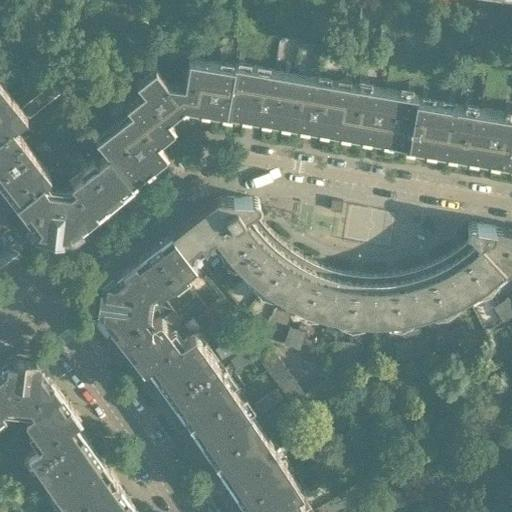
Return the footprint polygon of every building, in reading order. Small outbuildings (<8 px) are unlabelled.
[(312,17),(309,37),(324,39),(327,19),(312,17)] [(404,27),(400,48),(421,51),(425,30),(404,27)] [(381,36),(379,45),(389,47),(391,38),(381,36)] [(90,68),(76,51),(73,54),(71,51),(10,101),(0,88),(0,131),(8,125),(21,114),(23,117),(26,115),(28,117),(90,68)] [(228,114),(236,64),(188,56),(184,83),(168,81),(184,102),(184,106),(228,114)] [(134,57),(123,64),(129,73),(140,65),(134,57)] [(293,74),(236,64),(228,114),(285,124),(293,74)] [(184,106),(184,102),(168,81),(158,68),(140,82),(145,89),(127,103),(132,109),(158,141),(173,130),(174,125),(168,118),(184,106)] [(354,85),(293,74),(285,124),(345,134),(354,85)] [(416,95),(354,85),(345,134),(408,145),(417,98),(415,98),(416,95)] [(439,102),(417,98),(408,145),(431,148),(439,102)] [(459,106),(439,102),(431,148),(451,152),(459,106)] [(511,114),(459,106),(451,152),(511,162),(511,114)] [(158,141),(132,109),(94,139),(103,150),(129,185),(166,156),(166,151),(158,141)] [(40,184),(46,180),(47,175),(8,125),(0,131),(0,180),(17,202),(37,229),(43,229),(42,235),(45,239),(50,240),(56,192),(45,191),(40,184)] [(70,183),(73,187),(94,213),(129,185),(103,150),(78,170),(81,174),(70,183)] [(94,213),(73,187),(66,193),(56,192),(50,240),(59,241),(63,238),(64,232),(70,233),(94,213)] [(253,209),(257,206),(258,205),(258,204),(259,203),(259,202),(259,201),(258,200),(258,199),(256,198),(255,197),(254,197),(217,195),(172,230),(187,250),(200,240),(204,246),(205,247),(210,238),(214,235),(228,253),(245,270),(263,284),(283,297),(305,306),(327,313),(351,318),(375,319),(398,317),(422,312),(444,305),(465,295),(485,282),(502,268),(506,271),(511,265),(511,228),(473,222),(471,222),(469,222),(467,224),(467,226),(467,227),(467,228),(468,230),(468,231),(471,233),(471,234),(458,245),(443,254),(427,262),(410,268),(392,271),(374,273),(356,272),(339,269),(321,263),(305,256),(290,247),(276,236),(263,223),(253,209)] [(340,211),(342,200),(331,198),(329,209),(340,211)] [(172,230),(132,261),(152,286),(157,291),(168,282),(171,286),(184,276),(182,272),(192,263),(193,264),(196,262),(187,250),(172,230)] [(132,261),(106,280),(106,286),(100,285),(96,288),(95,296),(144,302),(146,291),(152,286),(132,261)] [(177,341),(160,318),(155,317),(149,321),(142,312),(144,302),(95,296),(94,302),(97,306),(103,307),(102,313),(142,366),(177,341)] [(511,306),(506,298),(500,302),(499,302),(508,315),(511,313),(511,306)] [(216,302),(204,310),(210,318),(222,309),(216,302)] [(508,315),(499,302),(493,307),(502,320),(508,315)] [(224,311),(217,315),(224,324),(230,320),(224,311)] [(461,325),(453,328),(459,343),(467,340),(461,325)] [(289,326),(283,342),(291,344),(296,329),(289,326)] [(446,331),(452,346),(459,343),(453,328),(446,331)] [(304,332),(296,329),(291,344),(299,347),(304,332)] [(177,341),(142,366),(151,378),(153,378),(157,376),(175,400),(218,370),(191,331),(177,341)] [(217,360),(244,342),(239,333),(210,350),(217,360)] [(341,340),(339,356),(346,357),(349,341),(341,340)] [(410,340),(401,341),(404,357),(412,356),(410,340)] [(357,343),(349,341),(346,357),(355,359),(357,343)] [(394,342),(396,358),(404,357),(401,341),(394,342)] [(242,364),(254,357),(247,347),(236,355),(242,364)] [(7,359),(0,364),(0,407),(6,403),(19,406),(24,352),(17,351),(13,354),(12,360),(7,359)] [(343,364),(304,393),(274,351),(261,360),(301,415),(353,378),(343,364)] [(79,416),(61,391),(39,363),(34,362),(34,357),(31,352),(24,352),(19,406),(29,408),(32,412),(27,416),(27,422),(45,444),(74,420),(79,416)] [(218,370),(175,400),(201,438),(245,409),(218,370)] [(260,412),(282,396),(276,387),(253,403),(260,412)] [(269,426),(293,411),(286,401),(262,417),(269,426)] [(245,409),(201,438),(227,477),(271,448),(245,409)] [(101,458),(74,420),(45,444),(31,455),(55,491),(101,458)] [(19,444),(12,449),(15,452),(19,459),(26,454),(19,444)] [(271,448),(227,477),(250,511),(261,511),(294,491),(299,488),(271,448)] [(0,476),(21,462),(19,459),(15,452),(0,462),(0,476)] [(104,511),(127,496),(101,458),(55,491),(69,511),(104,511)] [(9,491),(31,474),(24,465),(2,481),(9,491)] [(22,511),(0,483),(0,511),(22,511)] [(306,511),(294,491),(261,511),(306,511)] [(138,511),(127,496),(104,511),(138,511)]
